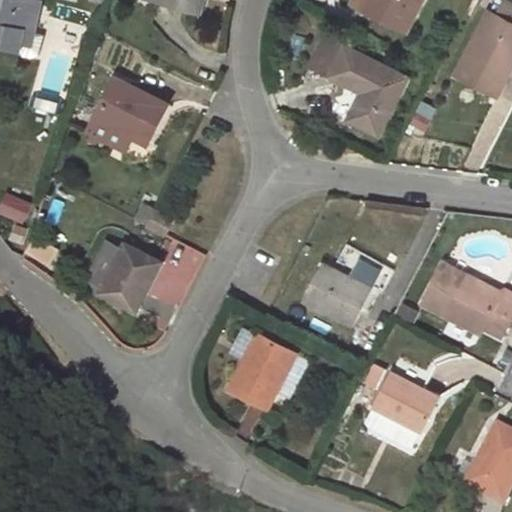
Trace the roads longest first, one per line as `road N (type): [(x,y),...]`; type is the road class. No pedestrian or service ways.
road 1 (residential): [(136,397),(173,352),(265,172)]
road 2 (residential): [(265,172),(511,198)]
road 3 (residential): [(136,397),(222,473),(307,511)]
road 4 (residential): [(0,258),(136,397)]
road 5 (residential): [(265,172),(249,99),(255,0)]
